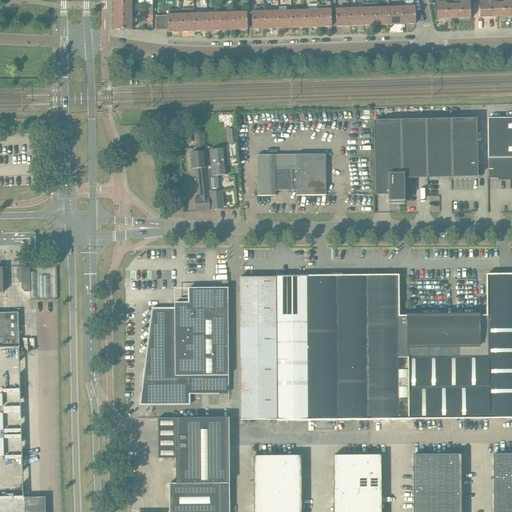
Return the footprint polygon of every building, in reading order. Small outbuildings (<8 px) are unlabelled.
[(452,0),(453,5),(453,18),(470,18),(470,2),(461,2),(460,0),(452,0)] [(497,17),(496,4),(496,0),(488,0),(488,2),(479,2),(480,18),(497,17)] [(504,3),(496,4),(497,17),(511,16),(511,0),(504,1),(504,3)] [(376,26),(375,3),(362,4),(362,9),(362,26),(376,26)] [(375,3),(376,26),(389,25),(388,8),(375,8),(375,3)] [(437,19),(453,18),(453,5),(445,5),(445,3),(436,3),(437,19)] [(131,17),(131,4),(114,4),(114,17),(131,17)] [(415,7),(401,8),(402,25),(415,24),(415,7)] [(401,8),(388,8),(389,25),(402,25),(401,8)] [(349,26),(349,9),(335,10),(336,27),(349,26)] [(362,9),(349,9),(349,26),(362,26),(362,9)] [(304,10),(291,11),(292,28),(305,28),(304,10)] [(318,27),(317,10),(304,10),(305,28),(318,27)] [(331,10),(317,10),(318,27),(331,27),(331,10)] [(265,29),(278,29),(278,11),(265,12),(265,29)] [(291,11),(278,11),(278,29),(292,28),(291,11)] [(252,30),(265,29),(265,12),(251,12),(252,30)] [(220,14),(221,31),(234,30),(233,13),(220,14)] [(233,13),(234,30),(247,30),(246,13),(233,13)] [(207,14),(194,15),(194,32),(208,31),(207,14)] [(221,31),(220,14),(207,14),(208,31),(221,31)] [(181,32),(181,15),(167,15),(167,16),(156,16),(155,30),(168,30),(168,33),(181,32)] [(194,15),(181,15),(181,32),(194,32),(194,15)] [(131,17),(114,17),(114,30),(131,30),(131,17)] [(511,118),(488,119),(488,159),(489,179),(511,178),(511,118)] [(446,119),(374,121),(375,196),(385,196),(385,195),(389,195),(389,199),(388,199),(389,203),(389,202),(404,202),(404,201),(404,191),(404,183),(405,183),(403,183),(403,178),(477,177),(477,166),(476,119),(446,119)] [(191,143),(190,132),(180,133),(181,144),(191,143)] [(204,148),(203,135),(195,136),(197,149),(204,148)] [(32,138),(17,138),(18,160),(32,159),(32,138)] [(227,175),(224,149),(209,150),(212,177),(227,175)] [(209,210),(204,152),(190,153),(192,170),(197,169),(200,198),(195,198),(196,211),(209,210)] [(326,195),(325,155),(257,155),(258,196),(275,196),(275,191),(297,191),(297,196),(326,195)] [(221,209),(219,191),(210,192),(211,210),(221,209)] [(30,274),(30,267),(21,268),(21,289),(25,293),(30,292),(30,298),(41,298),(40,274),(30,274)] [(57,298),(57,268),(46,268),(46,298),(57,298)] [(368,419),(399,419),(399,316),(399,277),(397,277),(397,275),(367,276),(367,358),(368,419)] [(277,363),(277,419),(308,419),(307,276),(276,276),(276,278),(277,363)] [(307,276),(308,419),(338,419),(337,358),(367,358),(367,276),(307,276)] [(240,363),(277,363),(276,278),(239,278),(240,363)] [(228,288),(188,289),(189,303),(174,303),(174,308),(152,308),(139,405),(189,405),(189,394),(228,394),(228,288)] [(0,511),(23,511),(23,497),(3,497),(0,497),(0,348),(19,348),(18,313),(0,313),(0,511)] [(399,316),(399,419),(490,418),(488,315),(486,315),(400,316),(399,316)] [(338,419),(368,419),(367,358),(337,358),(338,419)] [(277,419),(277,363),(240,363),(241,420),(277,419)] [(7,469),(22,469),(20,388),(0,388),(1,427),(4,427),(4,437),(0,437),(1,456),(6,456),(7,469)] [(176,484),(169,484),(169,511),(229,511),(229,483),(228,418),(224,418),(175,418),(176,458),(176,484)] [(511,511),(511,454),(493,455),(493,511),(511,511)] [(461,511),(461,455),(413,455),(413,511),(461,511)] [(253,456),(253,511),(301,511),(301,456),(253,456)] [(381,511),(381,456),(333,456),(333,511),(381,511)]
